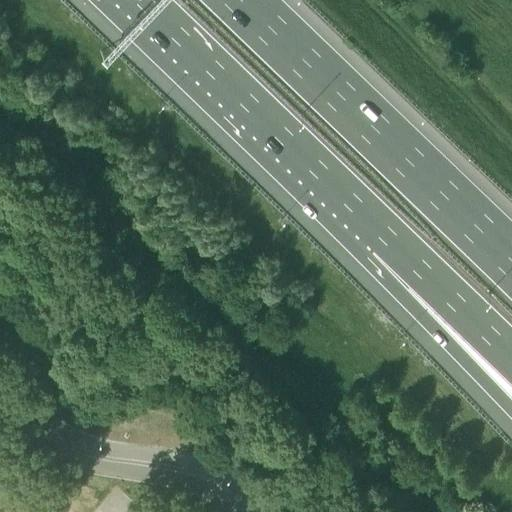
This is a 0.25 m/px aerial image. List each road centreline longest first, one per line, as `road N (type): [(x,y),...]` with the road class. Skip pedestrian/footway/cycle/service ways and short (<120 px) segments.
road 1 (motorway): [(511,269),(232,0)]
road 2 (motorway): [(139,0),(388,238)]
road 3 (motorway): [(388,238),(511,399)]
road 4 (motorway): [(388,238),(511,356)]
